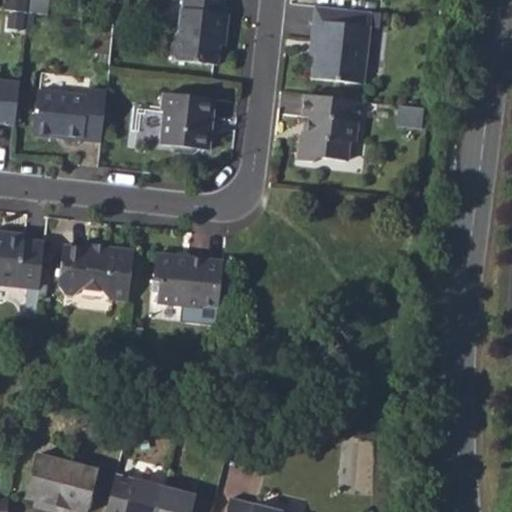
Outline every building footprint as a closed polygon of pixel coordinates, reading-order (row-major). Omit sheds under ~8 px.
[(180,9),(178,28),(171,33),(168,51),(175,59),(217,65),(220,35),(224,36),(226,14),(222,13),(223,0),(183,0),(183,9),(180,9)] [(360,81),(368,26),(370,10),(346,8),(311,4),(307,39),(312,40),(308,76),(360,81)] [(371,32),(370,65),(381,65),(382,32),(371,32)] [(55,134),(82,137),(82,140),(100,143),(106,90),(89,88),(91,76),(40,69),(32,130),(38,137),(52,138),(55,134)] [(0,122),(14,124),(18,88),(0,85),(0,122)] [(209,148),(213,98),(203,97),(199,91),(182,90),(177,94),(166,93),(164,111),(168,111),(165,144),(209,148)] [(349,141),(352,121),(356,121),(359,100),(302,94),(299,117),(305,118),(303,135),(297,134),(295,160),(308,162),(314,157),(341,160),(343,141),(349,141)] [(351,162),(364,162),(365,142),(352,142),(351,162)] [(0,286),(38,290),(43,244),(22,242),(23,235),(5,234),(4,240),(0,239),(0,286)] [(83,289),(103,291),(108,299),(127,301),(132,252),(106,249),(106,252),(63,247),(59,286),(65,294),(77,296),(83,289)] [(155,302),(200,307),(200,303),(217,306),(217,304),(222,260),(188,255),(187,260),(175,258),(176,254),(155,251),(151,280),(157,281),(155,302)] [(33,455),(22,497),(34,500),(40,502),(38,508),(54,511),(66,464),(33,455)] [(66,464),(54,511),(56,511),(69,511),(70,510),(76,511),(78,511),(85,511),(96,471),(66,464)] [(157,511),(164,488),(133,480),(114,475),(104,511),(157,511)] [(0,511),(6,511),(9,489),(0,487),(0,511)] [(192,511),(196,496),(164,488),(157,511),(192,511)] [(280,511),(227,498),(222,511),(280,511)]
